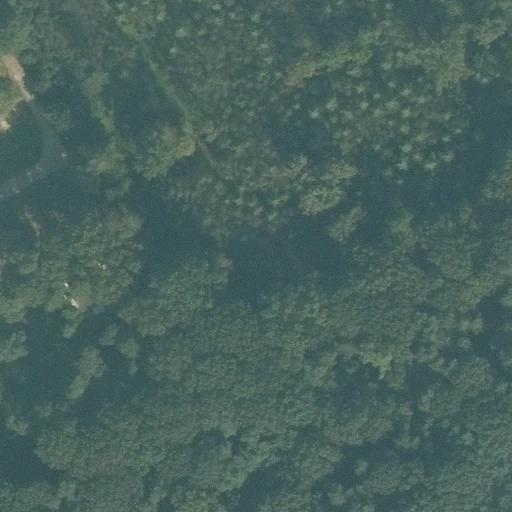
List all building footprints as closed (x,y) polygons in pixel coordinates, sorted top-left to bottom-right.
[(40,232),(14,247),(30,274),(56,259),(54,255),(50,248),(40,232)] [(106,255),(94,260),(101,276),(113,270),(106,255)] [(72,290),(82,313),(105,303),(95,280),(72,290)] [(10,310),(0,315),(0,345),(22,334),(10,310)] [(113,328),(92,337),(102,360),(123,351),(113,328)] [(26,394),(0,407),(0,415),(10,435),(39,421),(26,394)]
